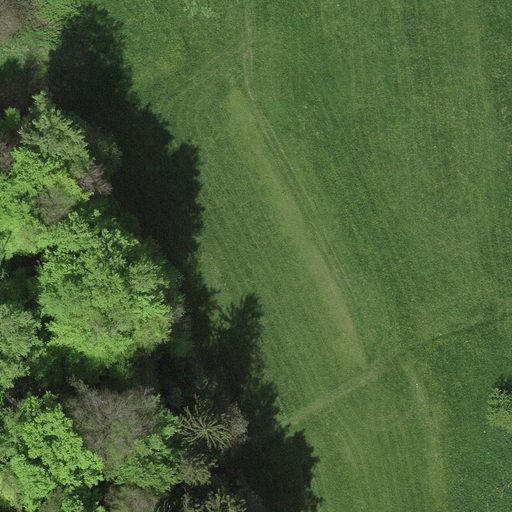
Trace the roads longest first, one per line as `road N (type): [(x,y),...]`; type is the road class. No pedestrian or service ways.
road 1 (track): [(379,371),(250,97),(241,0)]
road 2 (track): [(511,307),(379,371)]
